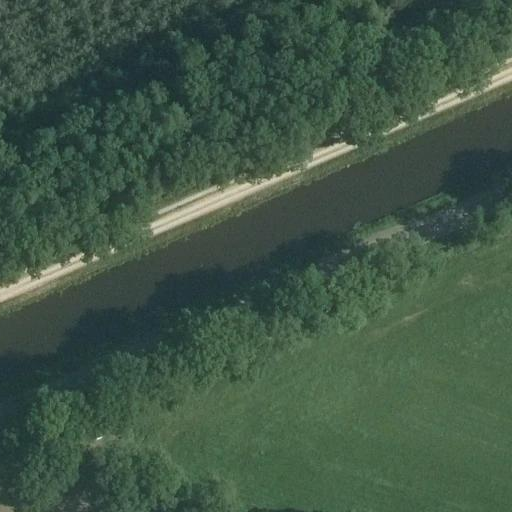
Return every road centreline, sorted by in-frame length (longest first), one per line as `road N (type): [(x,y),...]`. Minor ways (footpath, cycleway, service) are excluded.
road 1 (tertiary): [(0,416),(511,194)]
road 2 (track): [(0,297),(511,76)]
